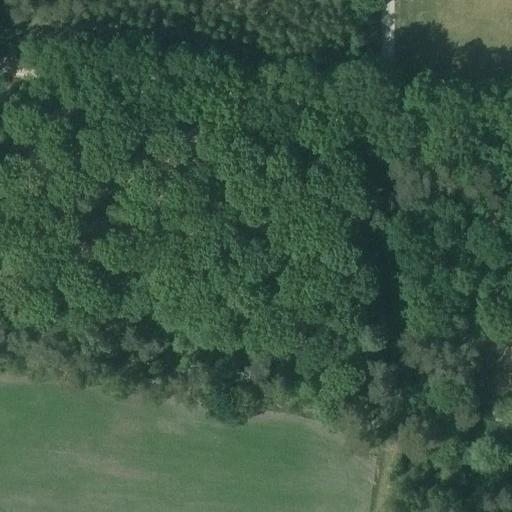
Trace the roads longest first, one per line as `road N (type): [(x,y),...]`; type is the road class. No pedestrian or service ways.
road 1 (track): [(369,110),(377,269),(392,353),(386,511)]
road 2 (track): [(0,56),(369,110)]
road 3 (track): [(369,110),(511,128)]
